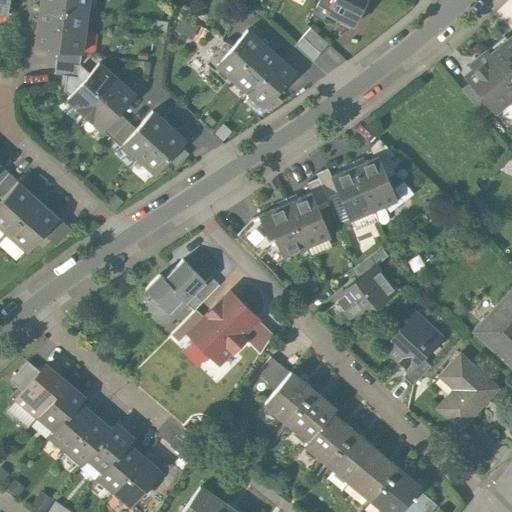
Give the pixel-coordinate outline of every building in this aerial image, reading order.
[(0,0),(0,15),(13,17),(14,0),(0,0)] [(37,0),(38,4),(88,9),(89,0),(37,0)] [(329,15),(336,0),(325,0),(320,10),(329,15)] [(336,0),(329,15),(359,32),(375,0),(336,0)] [(88,9),(38,4),(35,25),(86,31),(88,9)] [(86,31),(35,25),(32,47),(58,50),(83,53),(86,31)] [(215,68),(231,83),(267,44),(251,29),(215,68)] [(331,47),(312,30),(297,46),(315,63),(331,47)] [(511,32),(489,51),(511,79),(511,32)] [(228,38),(207,61),(213,66),(234,43),(228,38)] [(245,97),(282,58),(267,44),(231,83),(245,97)] [(473,68),(466,73),(471,80),(493,108),(502,101),(511,103),(511,79),(489,51),(487,49),(469,63),(473,68)] [(82,66),(83,53),(58,50),(57,64),(82,66)] [(297,72),(282,58),(245,97),(260,111),(297,72)] [(118,82),(101,66),(67,102),(84,118),(118,82)] [(493,108),(471,80),(462,87),(484,115),(493,108)] [(118,82),(84,118),(99,133),(117,116),(134,98),(118,82)] [(170,130),(154,114),(135,134),(121,148),(136,163),(170,130)] [(117,116),(99,133),(107,141),(117,151),(121,148),(135,134),(117,116)] [(170,130),(136,163),(151,179),(166,165),(182,151),(186,147),(170,130)] [(373,143),(378,154),(387,175),(401,159),(378,137),(373,143)] [(189,158),(182,151),(166,165),(173,172),(189,158)] [(354,163),(374,209),(397,199),(387,175),(378,154),(354,163)] [(0,193),(2,195),(17,178),(0,162),(0,193)] [(338,194),(349,219),(374,209),(354,163),(330,174),(338,194)] [(338,194),(330,174),(327,167),(317,171),(319,176),(328,198),(338,194)] [(308,180),(311,187),(320,209),(330,205),(328,198),(319,176),(308,180)] [(2,195),(0,196),(0,227),(6,233),(38,198),(17,178),(2,195)] [(286,196),(307,247),(330,237),(320,209),(311,187),(286,196)] [(286,196),(257,207),(258,211),(271,244),(276,242),(282,257),(307,247),(286,196)] [(38,198),(6,233),(25,250),(42,231),(57,215),(38,198)] [(271,244),(258,211),(237,232),(261,255),(271,244)] [(57,215),(42,231),(56,244),(71,228),(57,215)] [(352,267),(358,275),(376,261),(386,253),(380,246),(352,267)] [(205,281),(182,259),(164,278),(160,274),(145,289),(168,313),(182,299),(185,302),(205,281)] [(358,275),(333,294),(350,316),(369,301),(373,307),(398,288),(376,261),(358,275)] [(218,285),(210,276),(205,281),(185,302),(193,311),(218,285)] [(511,284),(471,330),(511,366),(511,284)] [(239,301),(229,291),(188,333),(219,363),(232,350),(233,350),(244,339),(241,335),(257,319),(247,309),(248,307),(240,299),(239,301)] [(272,328),(281,320),(265,301),(257,308),(272,328)] [(387,352),(408,369),(421,355),(443,334),(415,307),(391,331),(387,352)] [(502,385),(461,348),(438,373),(452,387),(435,405),(461,429),(502,385)] [(421,355),(408,369),(402,375),(412,384),(431,365),(421,355)] [(255,374),(272,388),(287,370),(271,356),(255,374)] [(68,378),(46,358),(37,368),(20,388),(12,397),(34,416),(36,414),(68,378)] [(20,388),(37,368),(27,359),(9,378),(20,388)] [(262,400),(285,420),(316,384),(292,364),(287,370),(272,388),(262,400)] [(68,378),(36,414),(53,428),(80,397),(84,393),(68,378)] [(307,438),(334,407),(337,402),(316,384),(285,420),(307,438)] [(80,397),(53,428),(47,436),(64,450),(96,412),(80,397)] [(304,442),(326,461),(355,425),(334,407),(307,438),(304,442)] [(96,412),(64,450),(80,463),(86,457),(112,425),(96,412)] [(118,419),(112,425),(86,457),(102,471),(129,439),(134,433),(118,419)] [(378,444),(355,425),(326,461),(348,479),(378,444)] [(184,427),(168,444),(187,462),(203,444),(184,427)] [(129,439),(102,471),(96,478),(113,492),(146,453),(129,439)] [(401,463),(378,444),(348,479),(371,498),(401,463)] [(146,453),(113,492),(130,507),(141,494),(145,493),(151,486),(152,481),(163,468),(146,453)] [(397,511),(418,488),(423,482),(401,463),(371,498),(387,511),(397,511)] [(9,473),(0,465),(0,481),(1,483),(9,473)] [(174,466),(163,468),(152,481),(151,486),(155,490),(152,494),(159,499),(182,470),(174,466)] [(25,487),(14,479),(7,487),(17,496),(25,487)] [(213,511),(224,497),(202,480),(178,511),(213,511)] [(418,488),(397,511),(428,511),(436,504),(418,488)] [(46,511),(55,500),(40,490),(31,504),(43,511),(46,511)] [(245,511),(224,497),(213,511),(245,511)]
